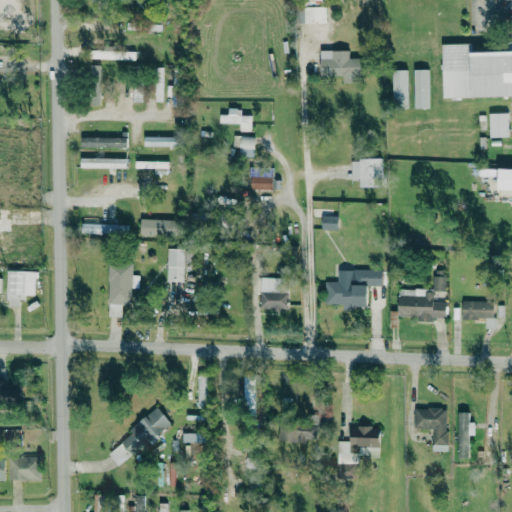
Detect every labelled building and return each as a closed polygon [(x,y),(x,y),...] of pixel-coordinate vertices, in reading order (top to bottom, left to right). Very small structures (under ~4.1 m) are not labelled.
[(326,7),(296,7),(296,24),(326,23),(326,7)] [(441,45),(443,99),(511,97),(511,52),(471,53),(470,44),(441,45)] [(135,52),(90,50),(90,59),(135,60),(135,52)] [(320,76),(343,77),(343,81),(362,81),(362,59),(349,59),(349,51),(320,51),(320,76)] [(156,102),(163,101),(162,68),(155,68),(156,102)] [(414,109),(429,108),(429,70),(414,70),(414,109)] [(407,71),(392,71),(393,108),(407,108),(407,71)] [(133,86),(134,103),(141,102),(141,86),(133,86)] [(240,124),(240,131),(251,132),(251,115),(240,115),(240,109),(228,109),(228,115),(219,114),(219,124),(240,124)] [(507,113),(489,114),(489,137),(508,137),(507,113)] [(81,136),(81,147),(126,148),(127,137),(81,136)] [(143,146),(177,147),(177,137),(144,136),(143,146)] [(255,137),(234,136),(234,156),(254,157),(255,137)] [(80,168),(126,169),(126,159),(80,158),(80,168)] [(382,187),(381,159),(351,160),(351,181),(359,181),(359,188),(382,187)] [(168,175),(168,161),(135,161),(135,169),(154,169),(154,175),(168,175)] [(497,191),(511,191),(511,169),(498,169),(497,191)] [(272,190),(272,177),(251,177),(251,189),(272,190)] [(322,229),(338,230),(338,216),(322,216),(322,229)] [(10,218),(0,218),(0,256),(9,256),(10,218)] [(140,235),(176,236),(176,220),(140,219),(140,235)] [(81,234),(128,235),(128,225),(81,224),(81,234)] [(166,281),(183,282),(184,249),(167,249),(166,281)] [(108,317),(122,317),(122,303),(130,303),(130,288),(139,288),(139,275),(132,275),(132,264),(109,263),(108,317)] [(382,286),(382,270),(351,270),(351,282),(325,281),(325,305),(367,306),(367,286),(382,286)] [(19,307),(19,297),(34,298),(35,272),(8,271),(6,307),(19,307)] [(433,291),(445,291),(445,271),(433,271),(433,291)] [(287,278),(260,277),(260,310),(287,311),(287,278)] [(398,289),(397,311),(390,311),(389,323),(397,323),(397,316),(417,317),(417,321),(433,322),(433,318),(445,318),(446,302),(433,302),(433,290),(398,289)] [(461,319),(485,319),(485,328),(494,328),(494,301),(462,301),(461,319)] [(198,408),(206,407),(206,373),(197,373),(198,408)] [(244,376),(243,397),(254,397),(254,376),(244,376)] [(3,405),(21,404),(20,383),(2,384),(3,405)] [(132,456),(170,421),(156,406),(119,441),(132,456)] [(432,451),(447,451),(448,408),(414,407),(414,427),(433,428),(432,451)] [(457,428),(469,428),(469,411),(457,411),(457,428)] [(278,440),(317,441),(318,414),(302,413),(302,419),(279,418),(278,440)] [(337,440),(336,477),(357,478),(357,455),(378,456),(379,427),(350,426),(349,440),(337,440)] [(457,441),(458,458),(468,457),(468,440),(457,441)] [(8,457),(8,480),(40,479),(39,456),(8,457)] [(123,511),(123,495),(114,495),(113,511),(123,511)] [(143,511),(144,495),(135,495),(135,511),(143,511)] [(167,511),(167,503),(159,503),(158,511),(167,511)]
